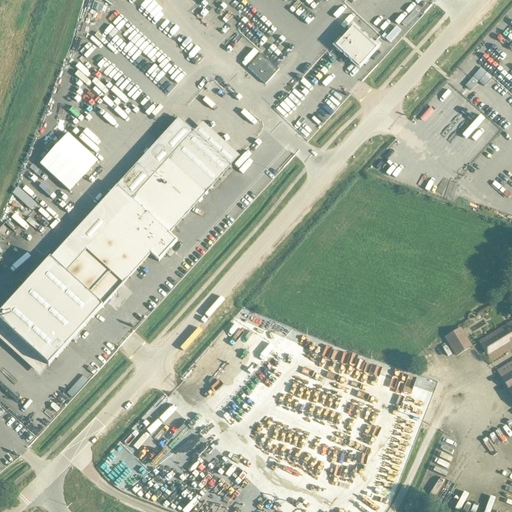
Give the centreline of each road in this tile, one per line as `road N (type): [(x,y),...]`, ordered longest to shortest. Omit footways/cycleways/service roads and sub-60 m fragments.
road 1 (unclassified): [(37,486),(480,0)]
road 2 (unknown): [(381,111),(461,178),(511,205)]
road 3 (unknown): [(376,511),(425,412),(454,384)]
